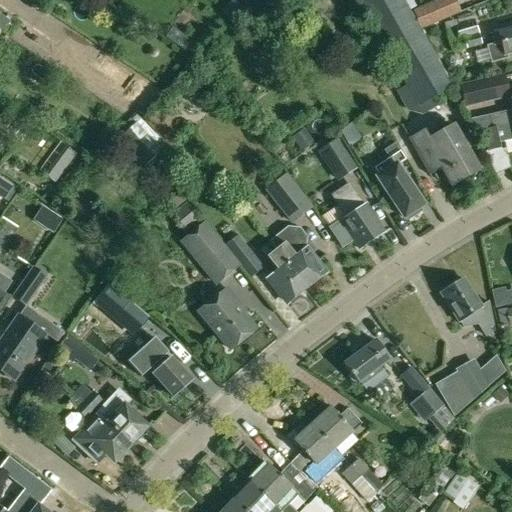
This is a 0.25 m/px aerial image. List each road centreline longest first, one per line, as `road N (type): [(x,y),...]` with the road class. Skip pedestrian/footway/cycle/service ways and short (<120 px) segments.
road 1 (residential): [(124,511),(223,406),(326,322),(432,245),(511,203)]
road 2 (residential): [(113,511),(0,427)]
